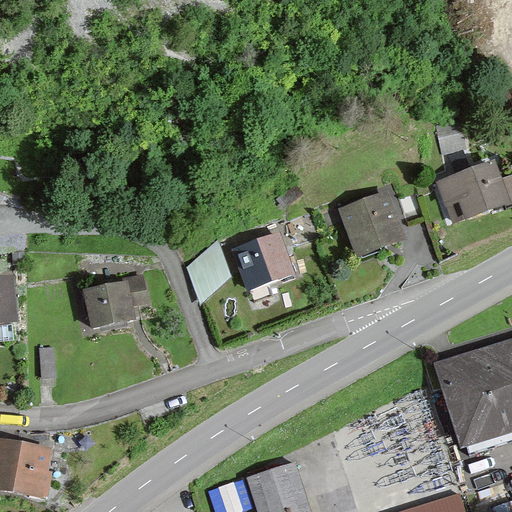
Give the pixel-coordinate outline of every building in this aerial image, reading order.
[(439,151),(461,147),(457,123),(435,128),(439,151)] [(465,219),(504,204),(490,168),(438,187),(445,205),(458,201),(465,219)] [(277,199),(284,208),(300,196),(292,186),(277,199)] [(357,255),(398,240),(383,200),(342,215),(357,255)] [(248,292),(289,277),(275,237),(234,252),(248,292)] [(220,257),(213,249),(185,273),(190,285),(200,281),(199,277),(220,257)] [(91,330),(131,322),(125,297),(143,294),(139,279),(121,283),(122,286),(84,294),(91,330)] [(0,321),(11,321),(7,283),(0,284),(0,321)] [(511,347),(439,370),(460,435),(511,419),(511,423),(511,347)] [(40,379),(54,378),(51,350),(37,351),(40,379)] [(45,454),(0,446),(0,490),(27,495),(26,499),(45,502),(48,475),(41,474),(45,454)] [(307,511),(293,465),(244,481),(254,511),(307,511)] [(212,511),(228,511),(221,488),(208,493),(212,511)]
